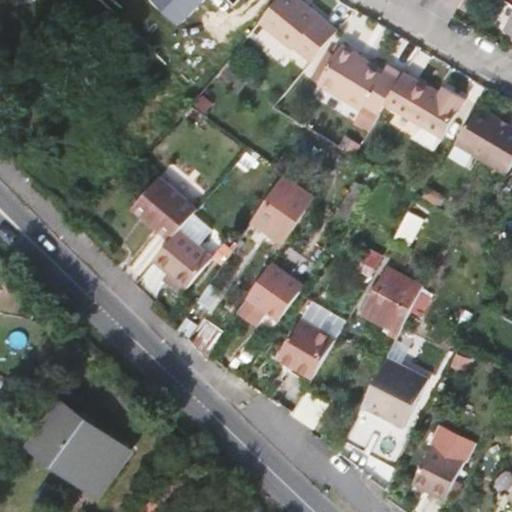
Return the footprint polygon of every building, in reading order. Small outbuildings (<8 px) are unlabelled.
[(160,0),(184,22),(206,0),(160,0)] [(312,63),(338,31),(301,0),(276,0),(261,19),(258,22),(294,51),(296,48),(312,63)] [(459,0),(457,5),(463,8),(467,10),(473,0),(459,0)] [(404,75),(386,65),(383,71),(358,57),(360,53),(343,44),(337,54),(336,55),(320,83),(318,87),(363,111),(360,115),(375,125),(388,103),(392,96),(404,75)] [(337,54),(330,51),(313,79),(320,83),(336,55),(337,54)] [(361,51),(360,53),(358,57),(383,71),(386,65),(361,51)] [(441,93),(405,73),(404,75),(392,96),(388,103),(424,124),(417,136),(438,149),(445,136),(446,136),(467,98),(446,86),(441,93)] [(511,124),(478,106),(457,141),(510,171),(511,168),(511,124)] [(159,176),(138,202),(162,222),(159,227),(174,239),(184,226),(200,207),(159,176)] [(292,176),(259,220),(282,237),(302,209),(293,203),(305,185),(292,176)] [(351,192),(339,209),(341,211),(342,212),(350,217),(369,189),(357,180),(351,189),(351,192)] [(134,207),(159,227),(162,222),(138,202),(134,207)] [(412,249),(427,220),(411,211),(408,216),(396,240),(412,249)] [(187,290),(217,253),(184,226),(174,239),(158,258),(175,271),(170,277),(187,290)] [(465,250),(451,243),(441,261),(455,268),(465,250)] [(358,269),(371,276),(379,261),(365,255),(358,269)] [(274,263),(251,297),(283,319),(307,286),(274,263)] [(424,285),(389,268),(365,313),(394,329),(393,333),(399,336),(424,285)] [(275,317),(252,302),(241,318),(264,334),(275,317)] [(334,347),(337,342),(339,337),(336,335),(344,319),(313,302),(305,319),(283,360),(318,379),(334,347)] [(212,314),(195,339),(208,351),(227,324),(212,314)] [(233,370),(243,377),(253,359),(243,353),(233,370)] [(432,379),(389,358),(349,441),(397,464),(413,429),(409,427),(432,379)] [(326,404),(310,394),(298,417),(313,428),(326,404)] [(131,450),(67,403),(38,443),(103,489),(131,450)] [(474,443),(441,428),(415,485),(448,500),(474,443)] [(103,489),(38,443),(33,449),(102,499),(136,453),(131,450),(103,489)] [(208,480),(183,457),(165,480),(177,490),(189,502),(208,480)] [(132,511),(162,472),(145,459),(115,498),(132,511)] [(160,511),(177,490),(165,480),(140,511),(160,511)] [(49,483),(36,504),(46,511),(60,490),(49,483)]
